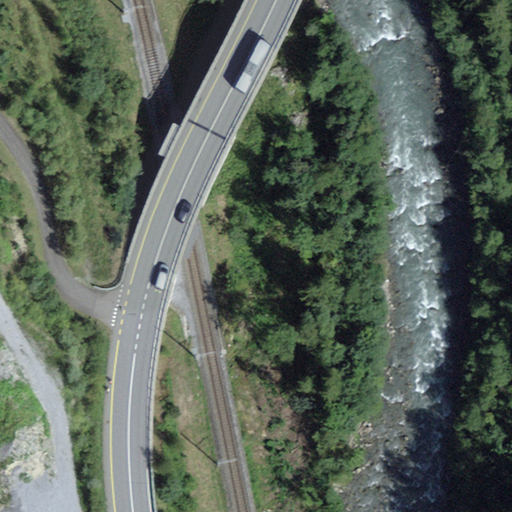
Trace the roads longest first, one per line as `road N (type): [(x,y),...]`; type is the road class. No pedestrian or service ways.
road 1 (primary): [(275,0),(188,175),(147,289),(129,402),(132,511)]
road 2 (track): [(38,0),(98,228),(95,269),(76,294)]
